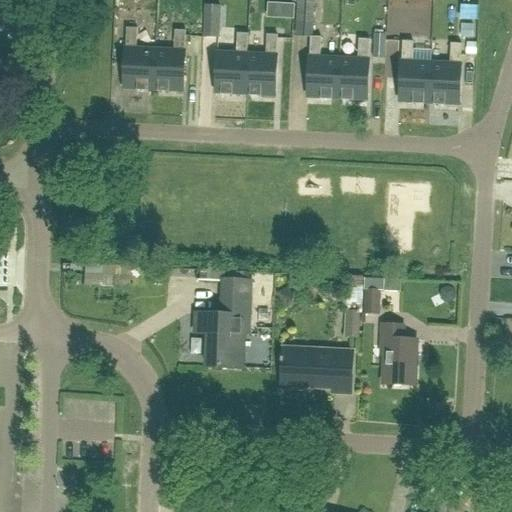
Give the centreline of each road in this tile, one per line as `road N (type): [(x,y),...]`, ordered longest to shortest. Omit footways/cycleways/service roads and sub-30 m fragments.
road 1 (residential): [(487,150),(40,128)]
road 2 (residential): [(469,449),(152,437)]
road 3 (residential): [(469,449),(487,150)]
road 4 (unclassified): [(152,437),(148,389),(127,360),(47,329)]
road 5 (unclassified): [(47,329),(35,287),(38,184)]
road 6 (residential): [(40,128),(45,0)]
